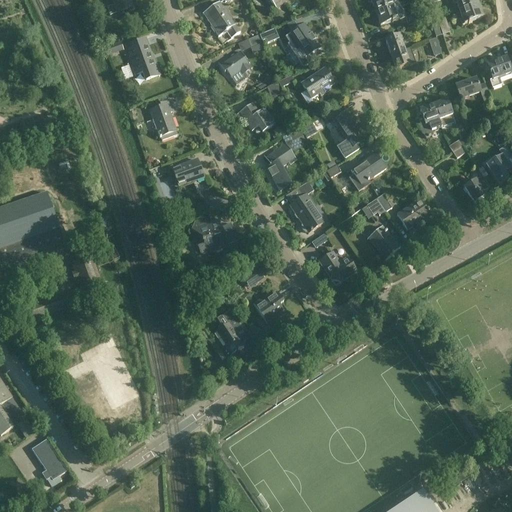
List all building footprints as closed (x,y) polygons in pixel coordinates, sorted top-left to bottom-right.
[(111,0),(117,14),(133,9),(130,0),(111,0)] [(268,0),(276,11),(277,10),(284,4),(284,5),(285,4),(284,3),(288,0),(268,0)] [(375,14),(394,7),(400,5),(398,0),(370,0),(375,14)] [(459,12),(478,5),(476,0),(452,0),(454,5),(456,4),(459,12)] [(221,5),(204,17),(220,39),(219,39),(220,40),(228,34),(232,41),(232,42),(242,35),(241,35),(236,29),(237,28),(236,28),(221,6),(221,5)] [(462,27),(468,25),(468,26),(472,24),(472,23),(483,19),(478,5),(459,12),(462,20),(460,20),(462,27)] [(400,21),(394,7),(375,14),(380,28),(400,21)] [(419,14),(406,19),(409,27),(422,22),(419,14)] [(438,24),(442,36),(449,34),(444,20),(438,22),(438,24)] [(436,39),(442,36),(438,24),(432,26),(436,39)] [(304,26),(291,36),(306,58),(320,49),(314,41),(315,41),(313,38),(312,38),(304,26)] [(274,30),(260,36),(262,43),(277,36),(274,30)] [(263,45),(262,43),(260,36),(248,41),(251,50),(263,45)] [(399,37),(388,41),(388,40),(387,40),(387,41),(385,42),(391,57),(405,52),(399,37)] [(132,68),(136,77),(145,74),(148,82),(160,78),(153,59),(153,60),(145,40),(126,48),(133,67),(132,68)] [(437,40),(430,42),(435,58),(441,56),(437,40)] [(121,46),(105,47),(105,54),(121,54),(121,46)] [(396,72),(398,71),(398,72),(400,71),(416,65),(411,50),(405,52),(391,57),(396,72)] [(243,76),(252,70),(241,53),(220,67),(225,75),(227,73),(236,87),(246,80),(243,76)] [(511,75),(506,60),(487,67),(492,81),(490,82),(492,90),(502,87),(499,79),(511,75)] [(335,85),(325,70),(301,86),(306,93),(301,96),(308,106),(313,103),(311,101),(319,96),(321,98),(331,91),(329,89),(335,85)] [(291,77),(278,84),(281,89),(294,83),(291,77)] [(476,80),(465,84),(464,83),(458,85),(459,86),(455,88),(460,102),(481,94),(485,106),(491,104),(485,86),(478,88),(476,80)] [(282,91),(281,89),(278,84),(267,89),(270,97),(282,91)] [(178,136),(170,114),(174,113),(171,103),(169,104),(166,97),(158,100),(161,107),(160,107),(161,109),(150,113),(159,139),(161,139),(162,142),(178,136)] [(455,124),(453,117),(447,102),(434,107),(442,129),(455,124)] [(253,104),(239,114),(252,133),(258,128),(262,134),(275,125),(264,110),(259,113),(253,104)] [(432,133),(442,129),(434,107),(420,112),(421,115),(417,117),(420,126),(418,128),(426,140),(434,137),(432,133)] [(356,147),(364,141),(352,124),(354,123),(347,112),(333,122),(347,143),(338,149),(345,160),(359,151),(356,147)] [(311,123),(300,129),(303,135),(314,129),(311,123)] [(304,137),(303,135),(300,129),(289,135),(293,143),(304,137)] [(461,140),(458,142),(463,148),(464,147),(469,144),(464,131),(459,133),(461,140)] [(463,148),(458,142),(449,148),(453,154),(463,148)] [(281,169),(289,164),(291,166),(297,162),(286,146),(265,160),(270,167),(266,169),(280,194),(292,187),(281,169)] [(467,154),(463,148),(453,154),(457,160),(467,154)] [(511,171),(511,170),(511,157),(509,153),(505,148),(499,153),(502,157),(485,169),(499,189),(508,182),(504,176),(511,171)] [(376,155),(351,172),(361,188),(386,171),(376,155)] [(198,162),(172,171),(178,188),(204,178),(198,162)] [(330,171),(336,167),(334,163),(327,167),(330,171)] [(331,180),(341,174),(337,167),(336,167),(330,171),(326,174),(331,180)] [(326,174),(326,173),(323,176),(328,183),(331,181),(331,180),(326,174)] [(486,197),(483,192),(489,188),(482,178),(464,190),(474,205),(475,204),(476,205),(481,202),(481,201),(486,197)] [(297,191),(303,200),(314,193),(308,184),(297,191)] [(47,194),(0,210),(0,270),(66,248),(47,194)] [(376,201),(385,214),(385,215),(392,210),(383,196),(376,201)] [(385,214),(376,201),(366,208),(373,218),(378,215),(379,218),(385,214)] [(311,219),(300,202),(290,208),(302,226),(302,228),(302,230),(304,233),(306,234),(308,234),(309,235),(325,224),(318,215),(311,219)] [(430,217),(429,214),(428,211),(427,212),(420,202),(397,218),(407,233),(430,217)] [(199,250),(194,251),(197,260),(229,248),(228,245),(239,241),(235,231),(234,232),(231,225),(222,228),(219,220),(211,223),(209,218),(195,223),(192,231),(199,250)] [(382,228),(368,240),(387,262),(400,250),(382,228)] [(325,236),(321,239),(324,245),(329,241),(325,236)] [(333,254),(319,263),(332,282),(331,283),(333,283),(336,287),(339,285),(341,285),(341,283),(357,273),(348,260),(340,265),(333,254)] [(92,255),(74,261),(84,292),(25,313),(29,324),(106,297),(92,255)] [(195,292),(188,295),(192,304),(198,301),(195,292)] [(265,298),(254,307),(262,319),(264,317),(270,326),(286,315),(280,307),(284,304),(277,295),(268,301),(265,298)] [(219,296),(214,299),(219,306),(224,303),(219,296)] [(224,317),(229,325),(217,333),(226,346),(223,348),(229,358),(244,348),(232,329),(238,324),(231,312),(224,317)] [(13,428),(26,420),(12,400),(12,399),(0,381),(0,436),(1,437),(14,429),(13,428)] [(53,482),(67,473),(46,442),(32,451),(46,473),(53,482)] [(25,479),(32,475),(23,461),(16,466),(25,479)] [(38,494),(42,499),(43,502),(47,499),(46,496),(42,491),(40,489),(36,492),(38,494)] [(434,511),(424,496),(400,511),(434,511)]
